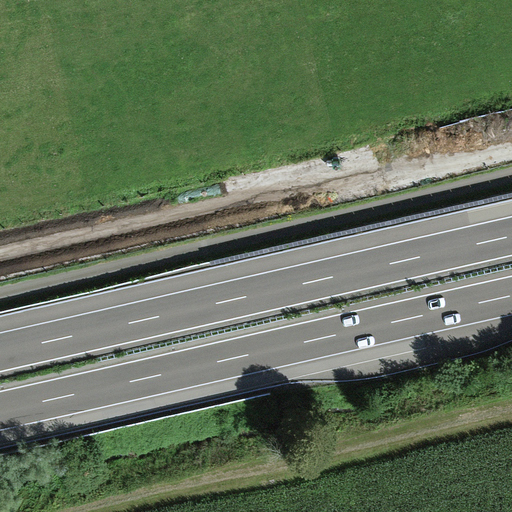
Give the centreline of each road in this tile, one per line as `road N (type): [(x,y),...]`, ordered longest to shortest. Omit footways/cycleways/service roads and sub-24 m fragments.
road 1 (motorway): [(0,410),(511,295)]
road 2 (motorway): [(511,236),(0,351)]
road 3 (residential): [(0,295),(296,226)]
road 4 (unclassified): [(511,174),(296,226)]
